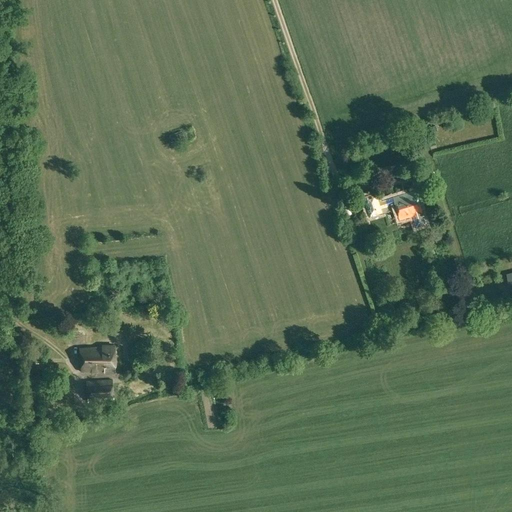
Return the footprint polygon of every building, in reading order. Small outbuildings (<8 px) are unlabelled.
[(177,145),(189,141),(186,133),(174,138),(177,145)] [(363,197),(370,216),(382,213),(381,209),(395,204),(400,220),(413,216),(416,227),(425,224),(422,214),(423,213),(416,191),(379,202),(376,193),(363,197)] [(80,347),(82,372),(104,371),(104,372),(115,372),(115,339),(106,340),(106,345),(102,345),(102,346),(80,347)] [(28,351),(28,375),(45,374),(45,351),(28,351)] [(29,375),(29,401),(45,400),(44,375),(29,375)] [(86,381),(88,403),(114,402),(112,380),(86,381)]
